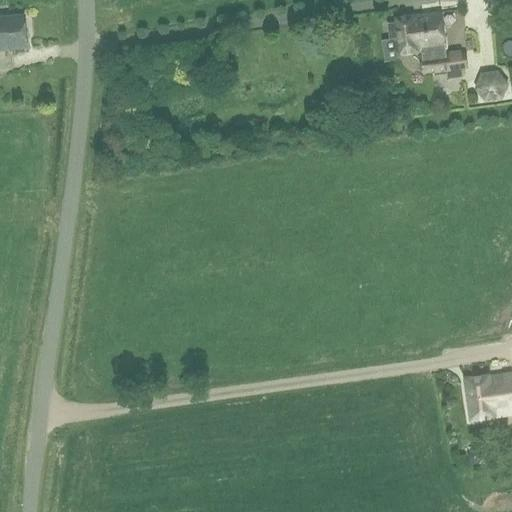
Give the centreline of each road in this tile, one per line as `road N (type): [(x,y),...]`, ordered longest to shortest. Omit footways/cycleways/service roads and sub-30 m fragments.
road 1 (unclassified): [(25,511),(83,97),(84,0)]
road 2 (unknown): [(84,43),(441,0)]
